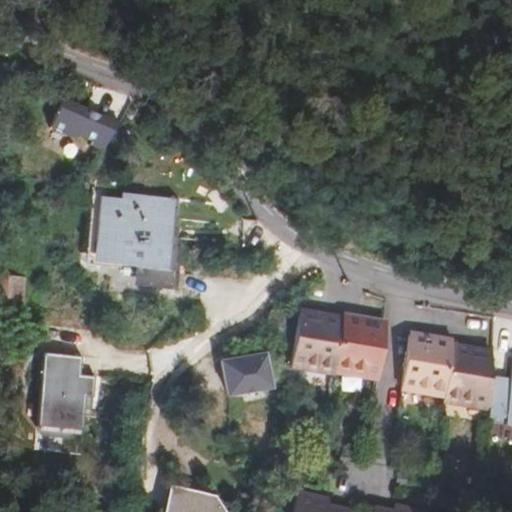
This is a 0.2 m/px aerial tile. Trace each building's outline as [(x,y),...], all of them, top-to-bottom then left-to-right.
[(64,102),(47,137),(107,161),(123,127),(64,102)] [(127,293),(168,297),(175,234),(183,235),(185,222),(169,221),(171,198),(114,193),(113,199),(94,197),(87,269),(129,273),(127,293)] [(396,212),(374,211),(373,244),(395,245),(396,212)] [(13,270),(0,268),(0,301),(17,303),(19,282),(12,281),(13,270)] [(282,311),(267,308),(264,325),(278,328),(282,311)] [(315,321),(292,317),(283,368),(324,376),(325,370),(367,377),(375,328),(354,325),(355,322),(335,318),(335,321),(316,318),(315,321)] [(403,330),(402,334),(426,338),(426,335),(403,330)] [(435,401),(478,408),(481,378),(483,354),(467,352),(467,348),(445,345),(446,339),(426,335),(426,338),(402,334),(392,388),(436,395),(435,401)] [(263,344),(219,345),(219,378),(272,378),(267,368),(263,344)] [(95,362),(17,356),(9,462),(89,465),(95,362)] [(501,381),(494,426),(511,428),(511,362),(504,361),(501,381)] [(478,408),(477,423),(494,426),(501,381),(481,378),(478,408)] [(210,511),(198,493),(186,496),(160,490),(155,511),(210,511)] [(318,500),(284,493),(280,511),(334,511),(335,510),(317,506),(318,500)]
